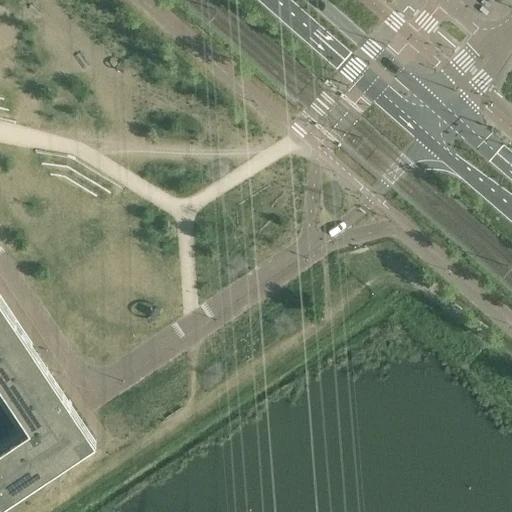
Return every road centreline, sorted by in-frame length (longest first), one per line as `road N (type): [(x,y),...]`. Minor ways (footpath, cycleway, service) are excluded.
road 1 (unclassified): [(0,258),(78,370),(110,375),(361,209),(426,134)]
road 2 (secondary): [(271,0),(426,134)]
road 3 (secondary): [(439,112),(311,0)]
